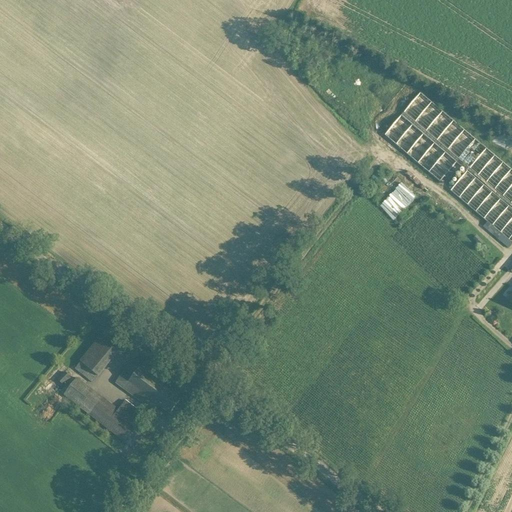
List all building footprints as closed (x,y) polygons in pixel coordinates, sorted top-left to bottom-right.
[(384,136),(407,155),(475,139),(420,93),(384,136)] [(511,244),(511,170),(475,139),(407,155),(440,182),(456,163),(467,172),(450,191),(495,229),(491,234),(509,248),(511,244)] [(105,367),(88,353),(75,368),(92,383),(105,367)] [(170,414),(175,408),(181,400),(132,363),(116,383),(154,411),(158,405),(170,414)] [(65,371),(57,380),(63,385),(71,377),(65,371)] [(77,378),(64,395),(124,441),(144,415),(126,400),(118,410),(77,378)]
